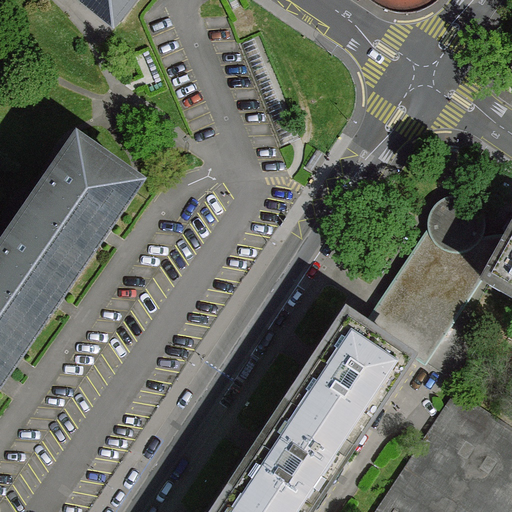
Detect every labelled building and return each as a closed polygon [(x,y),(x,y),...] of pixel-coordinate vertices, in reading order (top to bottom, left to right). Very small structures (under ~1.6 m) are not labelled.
[(130,0),(90,0),(115,19),(130,0)] [(293,139),(254,40),(243,45),(282,144),(293,139)] [(33,220),(81,254),(128,186),(80,152),(33,220)] [(438,232),(369,333),(406,359),(410,355),(424,365),(483,277),(487,265),(486,255),(477,237),(480,229),(479,221),(475,212),(468,207),(457,204),(448,207),(440,213),(437,222),(438,232)] [(0,265),(0,296),(35,320),(81,254),(33,220),(0,265)] [(488,241),(477,237),(486,255),(487,265),(483,277),(493,279),(511,244),(511,241),(502,239),(488,241)] [(511,244),(493,279),(511,289),(511,244)] [(0,370),(35,320),(0,296),(0,370)] [(364,330),(351,320),(292,407),(350,447),(406,359),(369,333),(364,330)] [(511,429),(457,393),(444,413),(511,458),(511,429)] [(263,511),(305,511),(350,447),(292,407),(236,493),(263,511)] [(425,440),(422,444),(511,504),(511,458),(444,413),(433,429),(425,440)] [(511,511),(511,504),(422,444),(390,494),(416,511),(511,511)] [(263,511),(236,493),(223,511),(263,511)] [(416,511),(390,494),(377,511),(416,511)]
